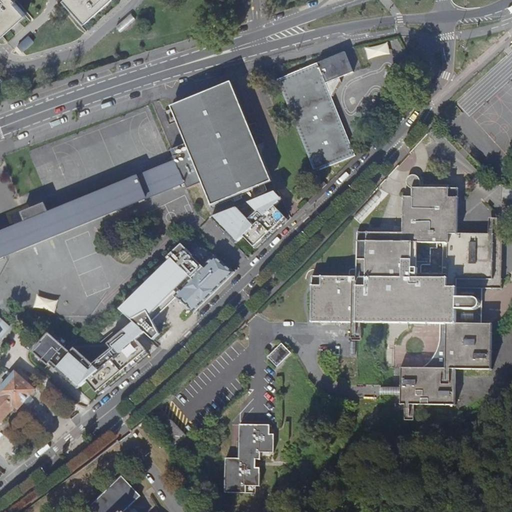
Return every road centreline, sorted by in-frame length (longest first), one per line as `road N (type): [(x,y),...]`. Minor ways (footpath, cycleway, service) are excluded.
road 1 (secondary): [(444,16),(446,76),(406,126),(189,336),(0,494)]
road 2 (primary): [(256,42),(0,128)]
road 3 (primary): [(256,42),(444,16)]
road 4 (residential): [(0,59),(28,66),(75,52),(137,0)]
